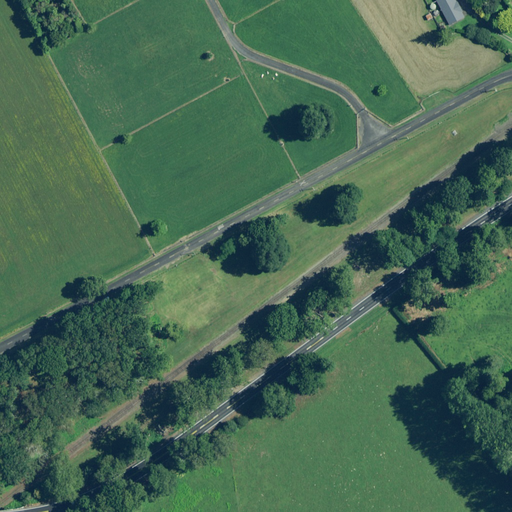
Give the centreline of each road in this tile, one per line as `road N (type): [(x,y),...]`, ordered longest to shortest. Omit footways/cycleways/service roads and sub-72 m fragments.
road 1 (unclassified): [(0,348),(511,75)]
road 2 (primary): [(511,204),(138,473),(63,508)]
